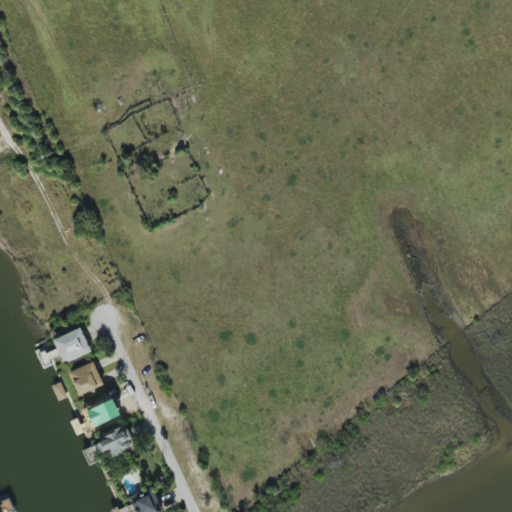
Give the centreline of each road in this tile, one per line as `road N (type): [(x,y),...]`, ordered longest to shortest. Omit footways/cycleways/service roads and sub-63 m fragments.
road 1 (track): [(107,321),(110,301),(0,127)]
road 2 (residential): [(194,511),(107,321)]
